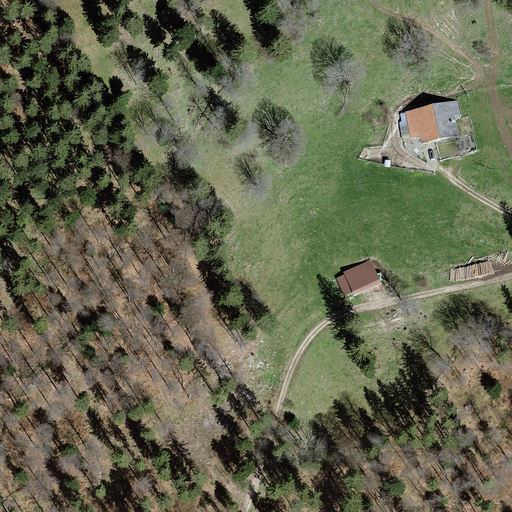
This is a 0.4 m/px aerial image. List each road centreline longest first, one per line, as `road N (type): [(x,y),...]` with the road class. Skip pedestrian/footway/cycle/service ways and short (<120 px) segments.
road 1 (track): [(244,511),(310,335),(362,306),(511,274)]
road 2 (track): [(511,214),(400,155),(393,143),(390,123),(404,102),(465,88),(482,72)]
road 3 (track): [(482,72),(430,29),(371,0)]
